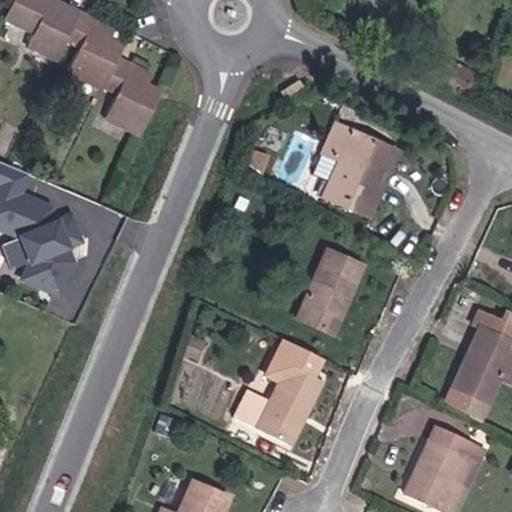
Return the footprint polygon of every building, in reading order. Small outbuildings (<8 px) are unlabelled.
[(79,57),(85,44),(100,11),(76,0),(30,0),(23,16),(54,30),(48,43),(79,57)] [(127,84),(140,56),(146,42),(132,36),(107,26),(111,17),(100,11),(85,44),(98,50),(90,69),(127,84)] [(132,36),(136,27),(111,17),(107,26),(132,36)] [(480,90),(489,72),(443,49),(435,68),(480,90)] [(126,116),(164,130),(182,90),(170,85),(151,78),(157,65),(140,56),(127,84),(125,89),(136,94),(126,116)] [(170,85),(176,72),(157,65),(151,78),(170,85)] [(295,84),(301,93),(324,78),(310,74),(295,84)] [(339,180),(379,199),(412,138),(359,111),(336,156),(349,162),(339,180)] [(254,144),(266,149),(276,129),(261,123),(254,144)] [(266,149),(283,158),(295,138),(276,129),(266,149)] [(379,199),(390,205),(421,143),(412,138),(379,199)] [(18,280),(61,295),(88,217),(22,194),(30,171),(0,160),(0,227),(10,231),(1,257),(23,265),(18,280)] [(310,308),(348,322),(377,254),(341,239),(310,308)] [(505,324),(470,397),(507,414),(511,403),(511,308),(509,307),(501,322),(505,324)] [(249,413),(307,439),(339,370),(332,367),(340,348),(303,329),(285,370),(293,374),(283,395),(261,387),(249,413)] [(493,477),(474,468),(494,429),(454,410),(435,450),(441,454),(426,482),(479,506),(493,477)] [(166,509),(170,511),(224,511),(243,480),(212,463),(193,496),(179,488),(166,509)]
